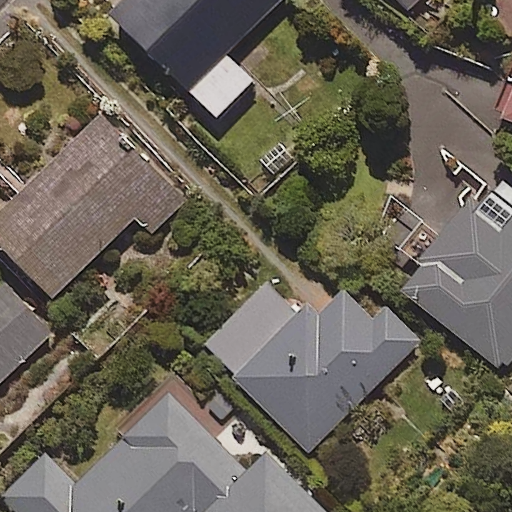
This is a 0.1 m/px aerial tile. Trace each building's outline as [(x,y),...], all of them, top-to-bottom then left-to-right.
[(284,0),(133,0),(113,21),(218,123),(254,86),(227,59),(284,0)] [(396,0),(411,13),(422,0),(396,0)] [(184,203),(99,121),(0,223),(0,247),(57,302),(134,222),(151,238),(184,203)] [(474,202),(401,294),(501,372),(511,357),(511,222),(501,237),(477,218),(484,210),(474,202)] [(0,385),(57,332),(12,284),(0,295),(0,385)] [(299,319),(265,284),(206,340),(312,453),(422,349),(385,310),(372,322),(348,296),(322,320),(310,308),(299,319)] [(48,457),(4,499),(16,511),(215,511),(253,476),(176,396),(79,489),(48,457)] [(319,511),(269,460),(253,476),(215,511),(319,511)]
